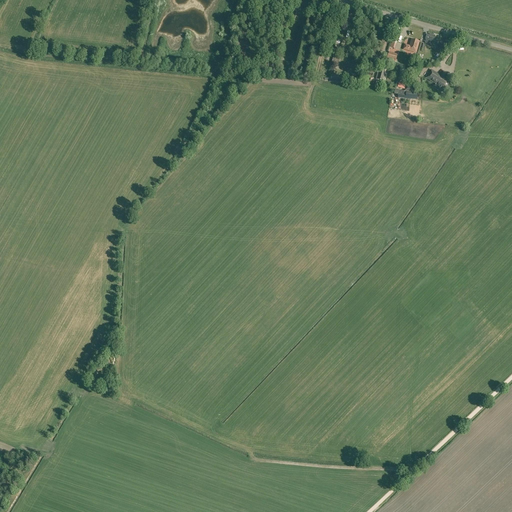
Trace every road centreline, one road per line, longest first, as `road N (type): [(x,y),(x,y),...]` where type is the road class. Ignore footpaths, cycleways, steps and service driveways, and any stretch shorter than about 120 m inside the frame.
road 1 (track): [(238,0),(224,64),(213,77),(39,61)]
road 2 (unclassified): [(511,50),(337,0)]
road 3 (track): [(414,469),(251,454)]
